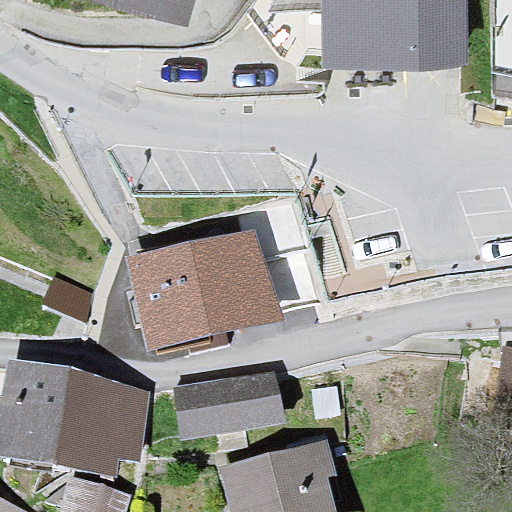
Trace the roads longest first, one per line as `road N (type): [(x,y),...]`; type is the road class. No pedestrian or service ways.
road 1 (residential): [(0,351),(149,376),(416,318),(511,306)]
road 2 (tertiary): [(0,49),(93,101),(236,133),(491,160)]
